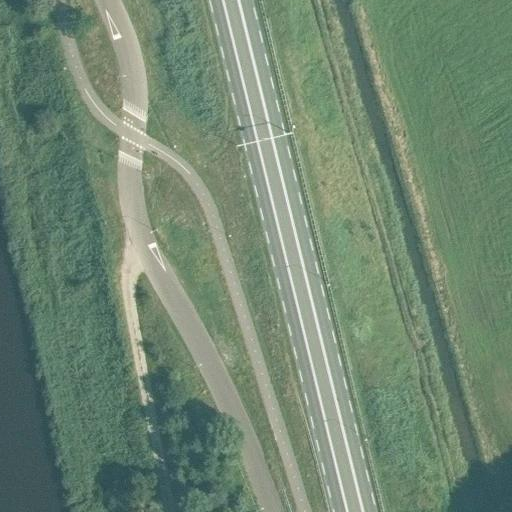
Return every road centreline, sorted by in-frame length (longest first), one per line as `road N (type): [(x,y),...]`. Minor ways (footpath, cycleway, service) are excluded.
road 1 (primary): [(229,0),(352,511)]
road 2 (unclassified): [(270,511),(243,436),(144,245)]
road 3 (unclassified): [(168,511),(125,289),(129,263),(144,245)]
road 4 (unclassified): [(144,245),(127,189),(130,60),(107,0)]
